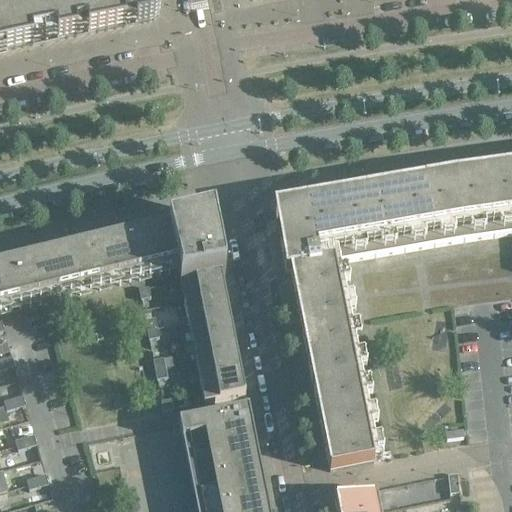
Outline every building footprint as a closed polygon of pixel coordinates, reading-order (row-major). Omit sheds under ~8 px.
[(0,0),(0,54),(14,51),(148,24),(151,23),(153,22),(154,21),(155,20),(157,18),(158,17),(158,16),(159,14),(160,13),(160,11),(160,10),(160,8),(160,6),(160,5),(159,0),(0,0)] [(329,474),(373,465),(372,464),(374,464),(375,467),(382,466),(381,462),(390,460),(390,457),(377,459),(376,453),(382,452),(379,438),(373,440),(370,428),(377,426),(374,412),(368,413),(365,399),(371,398),(369,384),(362,385),(359,371),(366,370),(363,356),(356,357),(354,343),(360,342),(357,327),(351,329),(348,315),(355,313),(352,299),(345,300),(342,286),(349,285),(346,271),(340,272),(338,266),(345,264),(463,244),(511,237),(511,171),(511,172),(511,174),(489,177),(489,175),(480,176),(480,179),(458,182),(457,180),(453,180),(451,180),(452,183),(426,187),(425,185),(420,186),(420,188),(398,192),(398,190),(388,191),(389,194),(367,197),(366,195),(361,196),(361,198),(339,202),(338,200),(329,201),(330,204),(307,208),(307,205),(302,206),(302,209),(279,212),(279,210),(273,211),(285,276),(289,275),(329,474)] [(219,261),(221,260),(213,219),(0,270),(0,315),(177,273),(180,284),(179,284),(179,286),(220,277),(220,278),(224,277),(223,273),(222,273),(219,261)] [(220,277),(179,286),(183,306),(224,297),(220,278),(220,277)] [(150,301),(148,291),(138,293),(140,303),(150,301)] [(183,306),(187,326),(228,317),(224,297),(183,306)] [(232,337),(228,317),(187,326),(191,346),(232,337)] [(156,332),(155,322),(144,324),(146,334),(156,332)] [(158,342),(156,332),(146,334),(148,344),(158,342)] [(236,357),(232,337),(191,346),(195,366),(236,357)] [(240,377),(236,357),(195,366),(199,386),(240,377)] [(14,371),(11,361),(1,363),(4,373),(14,371)] [(164,372),(162,362),(152,364),(154,374),(164,372)] [(166,382),(164,372),(154,374),(156,384),(166,382)] [(244,399),(240,377),(199,386),(203,407),(244,399)] [(25,410),(22,400),(12,403),(15,413),(25,410)] [(15,413),(12,403),(3,405),(6,415),(15,413)] [(172,413),(170,403),(160,405),(162,415),(172,413)] [(251,431),(247,413),(178,427),(181,445),(186,468),(187,473),(191,497),(192,496),(194,511),(266,511),(267,511),(264,511),(259,488),(262,488),(261,483),(262,483),(257,460),(255,454),(256,454),(251,431)] [(444,436),(445,444),(463,442),(462,434),(444,436)] [(36,449),(33,439),(24,442),(27,452),(36,449)] [(27,452),(24,442),(14,445),(17,455),(27,452)] [(133,511),(190,511),(180,447),(116,457),(119,477),(127,475),(133,511)] [(456,478),(447,479),(448,489),(458,487),(456,478)] [(48,489),(45,479),(35,482),(38,492),(48,489)] [(38,492),(35,482),(26,484),(28,494),(38,492)] [(448,489),(449,498),(459,497),(458,487),(448,489)] [(333,505),(334,511),(380,511),(377,495),(377,493),(335,502),(335,505),(333,505)]
